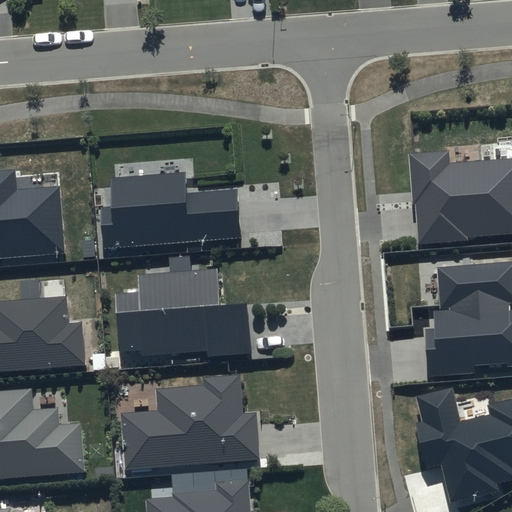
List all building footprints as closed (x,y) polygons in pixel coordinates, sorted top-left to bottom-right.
[(447,145),(406,148),(410,197),(416,197),(420,243),(469,239),(469,235),(511,232),(511,151),(448,156),(447,145)] [(15,164),(0,164),(0,254),(64,249),(59,182),(16,185),(15,164)] [(185,166),(109,172),(112,203),(101,204),(104,247),(243,236),(238,182),(186,186),(185,166)] [(511,257),(436,263),(439,306),(433,307),(434,324),(424,325),(428,375),(474,372),(473,366),(511,363),(511,306),(508,307),(507,298),(511,297),(511,257)] [(139,285),(116,287),(121,348),(141,347),(142,352),(206,347),(207,352),(250,348),(245,293),(218,295),(215,262),(137,269),(139,285)] [(0,366),(85,361),(82,318),(68,319),(66,291),(0,295),(0,366)] [(155,405),(119,408),(124,466),(259,455),(255,407),(242,408),(239,370),(202,373),(203,380),(154,384),(155,405)] [(32,383),(0,385),(0,475),(85,469),(81,417),(60,419),(59,401),(33,403),(32,383)] [(398,402),(410,457),(438,451),(451,508),(494,498),(492,485),(504,483),(501,472),(511,469),(511,404),(452,419),(446,391),(398,402)] [(173,492),(145,494),(146,511),(258,511),(258,505),(250,505),(248,476),(215,478),(216,485),(172,488),(173,492)] [(10,511),(10,503),(0,504),(0,511),(54,511),(54,509),(32,511),(10,511)]
